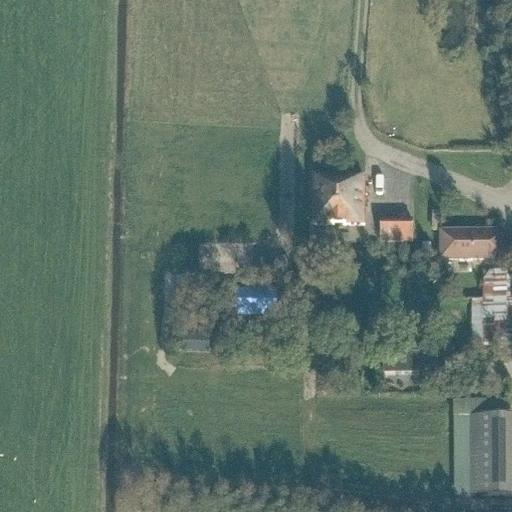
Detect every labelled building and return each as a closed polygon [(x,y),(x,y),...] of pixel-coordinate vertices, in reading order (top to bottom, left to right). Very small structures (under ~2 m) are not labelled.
[(313,174),(312,225),(364,226),(365,179),(350,179),(350,175),(313,174)] [(381,243),(412,243),(413,221),(381,220),(381,243)] [(501,235),(444,235),(444,257),(501,257),(501,235)] [(484,302),(471,302),(472,347),(511,345),(511,271),(488,272),(483,279),(484,302)] [(242,296),(242,320),(282,320),(282,296),(242,296)] [(181,337),(180,352),(199,353),(200,338),(181,337)] [(384,356),(383,375),(425,374),(425,355),(400,355),(400,347),(386,347),(386,356),(384,356)] [(470,417),(470,498),(510,498),(511,417),(470,417)]
